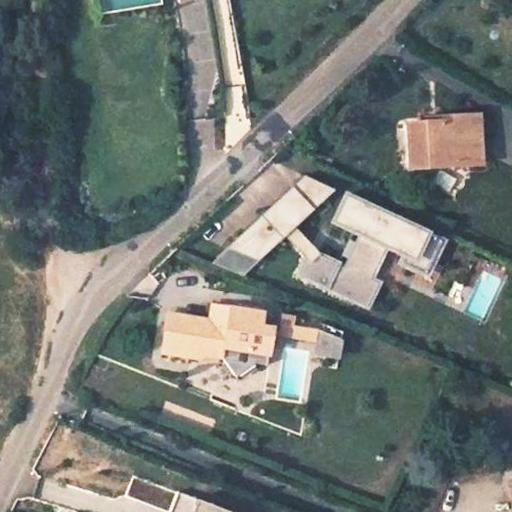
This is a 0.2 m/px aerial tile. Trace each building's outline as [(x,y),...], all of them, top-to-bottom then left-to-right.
[(412,167),(453,165),(452,159),(482,158),(481,116),(450,117),(449,110),(411,112),(412,167)] [(293,278),(371,308),(382,279),(378,275),(389,248),(402,262),(434,274),(449,233),(344,194),(333,224),(352,231),(359,238),(337,258),(320,252),(296,225),(337,189),(304,177),(261,215),(260,218),(215,258),(223,268),(243,275),(285,237),(302,255),(293,278)] [(252,310),(201,306),(200,324),(186,323),(186,316),(156,313),(152,352),(188,356),(193,353),(213,356),(226,374),(244,359),(258,360),(260,331),(261,325),(259,325),(250,324),(251,313),(252,310)] [(250,324),(259,325),(260,314),(251,313),(250,324)] [(268,326),(279,329),(281,323),(283,316),(272,313),(268,326)] [(305,330),(281,323),(279,329),(303,336),(305,330)] [(172,509),(181,489),(126,466),(117,487),(172,509)] [(235,511),(181,489),(172,509),(171,511),(235,511)]
